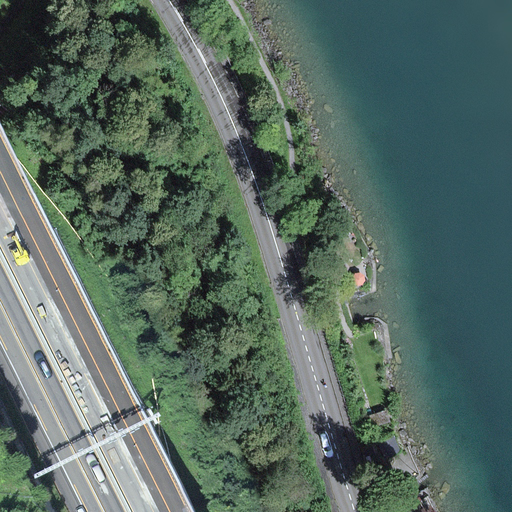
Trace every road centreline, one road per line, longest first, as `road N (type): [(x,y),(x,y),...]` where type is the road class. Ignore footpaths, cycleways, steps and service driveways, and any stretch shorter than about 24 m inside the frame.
road 1 (tertiary): [(168,0),(256,185),(355,511)]
road 2 (motorway): [(159,511),(0,190)]
road 3 (motorway): [(0,302),(104,511)]
